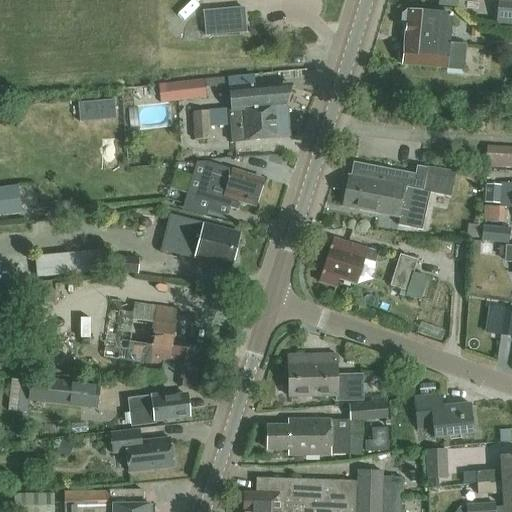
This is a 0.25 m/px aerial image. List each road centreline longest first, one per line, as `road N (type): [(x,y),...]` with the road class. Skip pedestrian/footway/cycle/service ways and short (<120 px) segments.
road 1 (secondary): [(273,300),(366,0)]
road 2 (residential): [(511,385),(273,300)]
road 3 (secondary): [(204,511),(273,300)]
